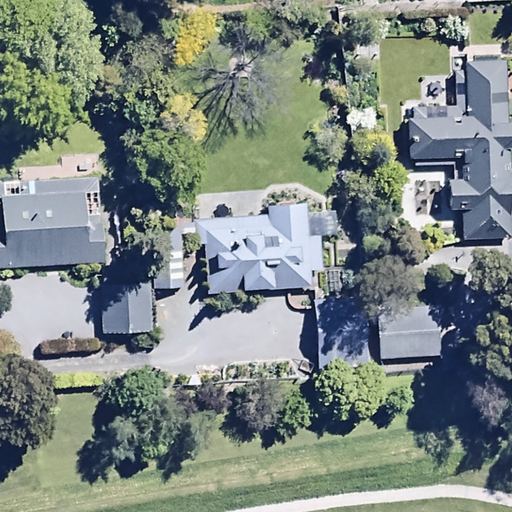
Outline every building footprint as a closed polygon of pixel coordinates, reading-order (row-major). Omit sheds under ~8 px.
[(447,171),(449,220),(507,218),(506,159),(511,158),(511,132),(505,132),(503,68),(462,69),(462,79),(452,79),(453,113),(406,114),(408,173),(447,171)] [(0,186),(0,277),(103,270),(96,184),(34,189),(34,184),(0,186)] [(266,225),(192,228),(193,252),(202,252),(203,264),(212,264),(213,278),(203,278),(204,301),(308,296),(307,277),(321,276),(320,244),(306,244),(304,212),(265,214),(266,225)] [(179,242),(151,243),(153,295),(181,294),(179,242)] [(100,294),(101,340),(151,339),(150,292),(100,294)] [(366,380),(363,306),(315,308),(319,382),(366,380)]
